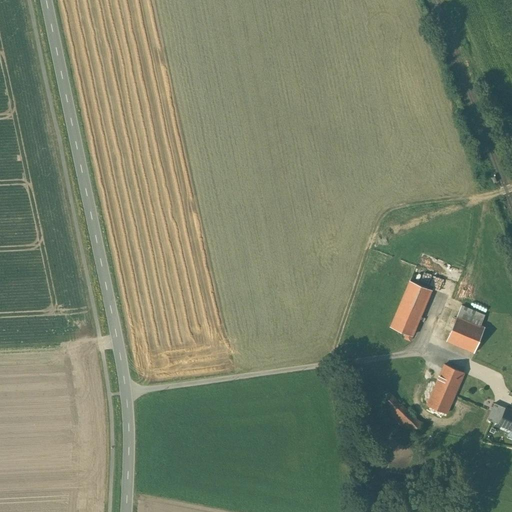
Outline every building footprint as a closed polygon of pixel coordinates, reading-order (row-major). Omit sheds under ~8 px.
[(410,281),(391,326),(412,335),(431,290),(410,281)] [(473,352),(484,327),(481,325),(485,315),(462,306),(446,340),(473,352)] [(463,372),(444,364),(427,405),(446,413),(463,372)] [(420,424),(388,392),(378,402),(411,434),(420,424)] [(490,401),(481,397),(473,416),(483,419),(490,401)] [(511,410),(497,404),(490,422),(511,430),(511,410)] [(376,457),(364,459),(367,490),(379,488),(376,457)]
